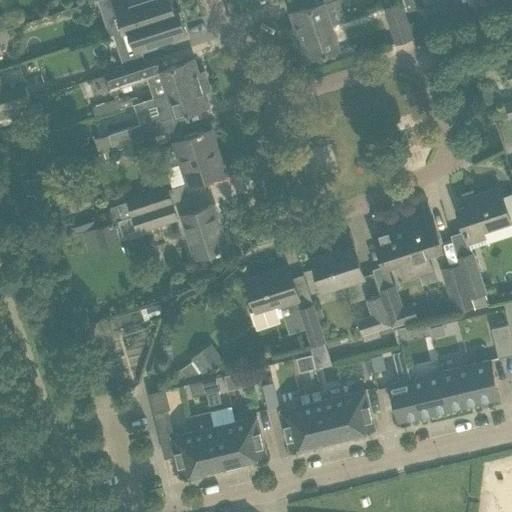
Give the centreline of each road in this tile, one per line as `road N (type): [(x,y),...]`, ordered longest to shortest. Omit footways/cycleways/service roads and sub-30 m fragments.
road 1 (residential): [(275,95),(256,153),(257,203),(267,218),(287,221),(447,156),(426,56)]
road 2 (residential): [(511,433),(191,511)]
road 3 (residential): [(275,95),(300,96),(426,56)]
road 4 (tertiary): [(44,511),(0,388)]
